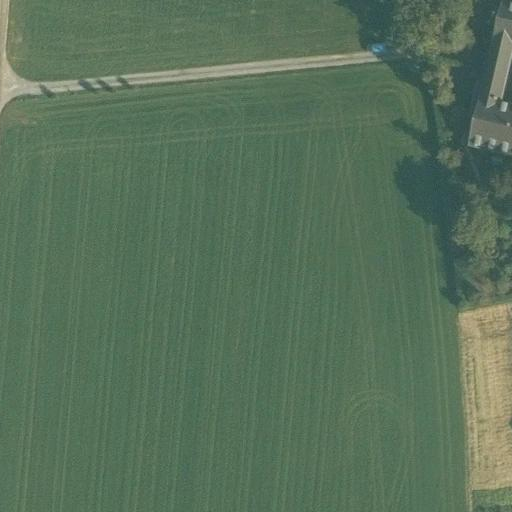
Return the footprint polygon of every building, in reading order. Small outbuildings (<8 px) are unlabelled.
[(511,49),(511,6),(503,4),(494,45),(511,49)] [(494,45),(490,60),(509,64),(511,49),(494,45)] [(490,60),(487,76),(505,80),(509,64),(490,60)] [(499,105),(505,80),(487,76),(481,101),(499,105)] [(511,159),(511,108),(499,105),(481,101),(470,150),(511,159)]
